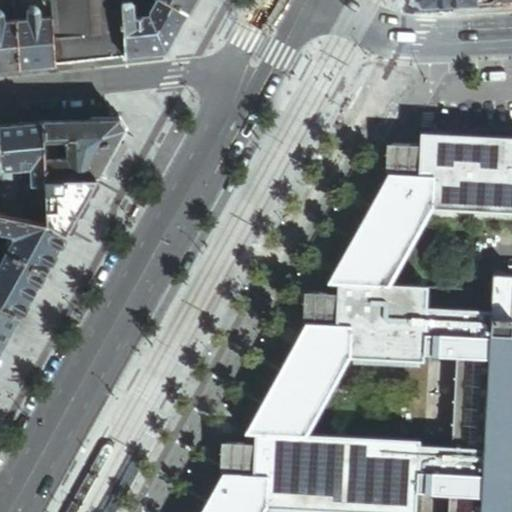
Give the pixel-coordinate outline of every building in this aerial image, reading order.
[(49,0),(50,3),(51,17),(54,57),(54,65),(62,64),(93,60),(99,60),(127,57),(124,14),(123,3),(123,0),(49,0)] [(166,53),(189,14),(163,0),(156,0),(150,11),(150,16),(145,16),(148,50),(147,50),(147,55),(166,53)] [(163,0),(189,14),(196,0),(163,0)] [(127,57),(147,55),(147,50),(148,50),(145,16),(135,16),(134,6),(131,3),(123,3),(124,14),(127,57)] [(25,68),(54,65),(54,57),(51,17),(39,18),(38,7),(35,5),(32,4),(30,5),(27,8),(27,12),(27,19),(21,20),(25,68)] [(0,70),(14,69),(10,21),(4,22),(3,12),(0,10),(0,9),(0,70)] [(19,68),(16,20),(10,21),(14,69),(19,68)] [(19,68),(25,68),(21,20),(16,20),(19,68)] [(119,119),(42,122),(42,141),(49,140),(66,140),(66,158),(50,159),(43,159),(44,177),(98,175),(124,129),(119,119)] [(42,141),(42,122),(0,125),(0,170),(29,169),(30,185),(26,188),(27,219),(45,223),(46,224),(44,195),(44,182),(44,177),(43,159),(42,141)] [(511,137),(458,136),(459,146),(416,145),(415,177),(394,177),(393,210),(431,211),(493,213),(493,208),(511,207),(511,137)] [(404,168),(405,147),(392,146),(386,147),(382,149),(379,152),(378,156),(379,161),(381,165),(383,167),(388,167),(404,168)] [(65,233),(98,175),(44,177),(44,182),(46,183),(51,187),(56,191),(51,199),(44,195),(46,224),(65,233)] [(394,175),(381,175),(324,281),(334,281),(334,277),(393,279),(431,211),(393,210),(394,177),(394,175)] [(0,193),(0,202),(12,202),(11,183),(0,183),(0,193)] [(1,214),(20,218),(23,215),(22,202),(12,202),(0,202),(1,214)] [(44,271),(65,233),(46,224),(45,223),(27,219),(20,218),(1,214),(0,213),(0,232),(11,234),(8,237),(5,241),(9,244),(5,251),(44,271)] [(0,232),(0,248),(5,251),(9,244),(5,241),(8,237),(11,234),(0,232)] [(0,304),(19,315),(44,271),(5,251),(0,248),(0,304)] [(393,279),(334,277),(334,281),(334,288),(333,319),(323,319),(311,319),(309,353),(346,354),(420,358),(420,351),(453,352),(448,442),(415,440),(415,437),(303,432),(250,429),(250,431),(248,470),(227,470),(226,502),(262,504),(410,510),(411,487),(446,488),(444,511),(511,511),(511,290),(511,291),(511,270),(491,270),(489,306),(426,302),(425,280),(393,279)] [(322,309),(323,288),(305,288),(303,289),(299,292),(297,297),(298,302),(300,307),(305,309),(312,309),(322,309)] [(0,349),(19,315),(0,304),(0,349)] [(303,432),(346,354),(309,353),(311,319),(311,316),(298,316),(237,431),(250,431),(250,429),(303,432)] [(238,461),(238,439),(220,439),(216,440),(213,444),(212,449),(213,455),(217,459),(223,460),(238,461)] [(215,466),(191,511),(258,511),(262,504),(226,502),(227,470),(228,466),(215,466)]
